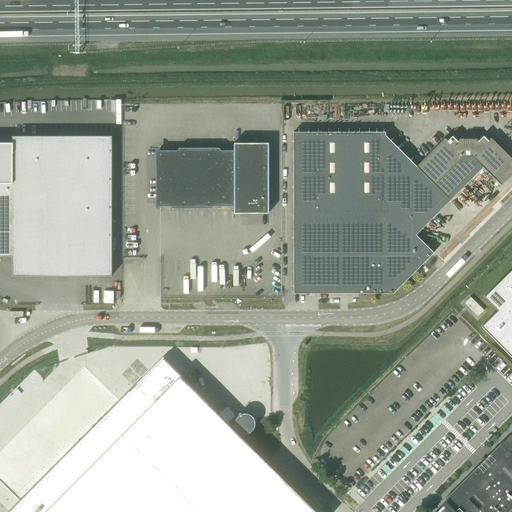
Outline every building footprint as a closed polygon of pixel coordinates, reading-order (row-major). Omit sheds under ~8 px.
[(488,140),(483,135),(478,141),(476,138),(460,138),(457,141),(452,135),(447,140),(445,138),(417,166),(385,135),(385,132),(293,132),(294,293),(393,293),(434,252),(416,234),(483,167),(501,185),(511,173),(511,158),(491,137),(488,140)] [(0,256),(12,256),(12,276),(112,276),(112,136),(12,136),(12,142),(0,142),(0,256)] [(158,206),(234,206),(234,213),(241,213),(268,213),(268,143),(234,143),(234,150),(158,150),(158,206)] [(497,310),(481,326),(511,357),(511,268),(484,297),(497,310)] [(470,297),(464,303),(478,316),(484,310),(470,297)] [(316,511),(183,375),(156,401),(139,384),(11,511),(316,511)] [(481,463),(479,465),(498,483),(492,488),(507,503),(511,498),(511,431),(494,450),(486,458),(485,456),(480,461),(481,463)] [(446,500),(442,504),(444,506),(450,511),(511,511),(511,498),(507,503),(492,488),(498,483),(479,465),(445,499),(446,500)]
